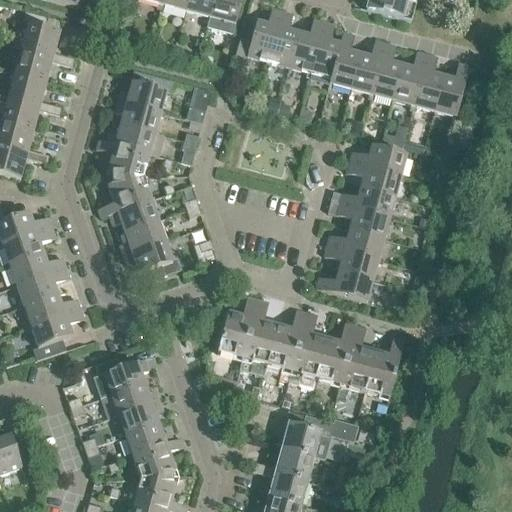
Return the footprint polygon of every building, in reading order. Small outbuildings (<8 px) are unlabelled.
[(35,0),(35,2),(76,13),(79,0),(35,0)] [(135,0),(135,2),(157,8),(155,12),(159,13),(162,0),(135,0)] [(163,9),(184,15),(188,0),(162,0),(159,13),(162,14),(163,9)] [(204,25),(207,26),(214,0),(188,0),(184,15),(205,21),(204,25)] [(214,0),(207,26),(206,31),(231,38),(241,0),(214,0)] [(368,0),(365,14),(401,24),(407,0),(368,0)] [(239,41),(233,64),(244,67),(246,60),(265,65),(264,69),(266,70),(280,16),(270,13),(266,29),(255,27),(251,44),(239,41)] [(25,29),(18,54),(48,62),(49,57),(53,58),(58,36),(43,32),(46,22),(23,16),(20,27),(25,29)] [(270,66),(287,71),(296,37),(286,35),(290,19),(280,16),(266,70),(269,71),(270,66)] [(305,80),(307,81),(322,27),(311,24),(306,40),(296,37),(287,71),(306,76),(305,80)] [(312,78),(329,82),(338,48),(328,46),(332,30),(322,27),(307,81),(311,82),(312,78)] [(332,88),(350,93),(359,59),(349,57),(353,41),(341,37),(338,48),(339,48),(330,82),(329,82),(326,92),(330,93),(332,88)] [(163,45),(160,40),(154,38),(151,48),(161,51),(163,45)] [(366,102),(369,103),(384,49),(373,46),(368,62),(359,59),(350,93),(367,97),(366,102)] [(374,99),(391,104),(400,71),(390,68),(394,52),(384,49),(369,103),(372,104),(374,99)] [(174,62),(184,65),(185,59),(183,53),(176,52),(174,62)] [(45,87),(50,67),(58,69),(61,60),(53,58),(49,57),(48,62),(18,54),(13,74),(8,72),(7,77),(45,87)] [(407,113),(411,114),(425,60),(415,57),(411,73),(400,71),(391,104),(408,108),(407,113)] [(200,58),(198,68),(208,71),(210,65),(207,60),(200,58)] [(61,60),(58,69),(70,73),(73,63),(61,60)] [(415,110),(432,114),(441,82),(431,79),(435,63),(425,60),(411,114),(413,115),(415,110)] [(441,82),(432,114),(451,119),(449,124),(453,125),(467,71),(456,68),(451,84),(441,82)] [(11,81),(6,102),(35,110),(36,106),(40,107),(45,87),(7,77),(6,80),(11,81)] [(169,98),(172,87),(149,81),(146,91),(131,87),(128,98),(120,95),(117,106),(163,119),(164,116),(159,115),(164,96),(169,98)] [(197,91),(197,94),(194,104),(192,111),(204,114),(209,97),(209,94),(197,91)] [(0,122),(0,127),(32,136),(37,116),(45,118),(48,109),(40,107),(36,106),(35,110),(6,102),(0,123),(0,122)] [(274,118),(277,108),(267,105),(264,115),(274,118)] [(119,130),(153,139),(157,121),(162,122),(163,119),(117,106),(114,117),(121,119),(119,130)] [(274,118),(286,121),(288,111),(277,108),(274,118)] [(48,109),(45,118),(57,121),(60,112),(48,109)] [(297,124),(309,127),(312,116),(300,113),(297,124)] [(320,121),(318,129),(326,132),(328,124),(320,121)] [(350,124),(346,135),(358,139),(361,127),(350,124)] [(0,152),(22,158),(23,155),(27,156),(32,136),(0,127),(0,152)] [(160,131),(158,140),(162,142),(181,147),(185,134),(162,127),(160,131)] [(401,151),(406,131),(396,128),(393,139),(383,136),(380,146),(401,151)] [(105,148),(152,160),(152,158),(148,157),(153,139),(119,130),(116,140),(108,138),(105,148)] [(367,143),(379,146),(383,134),(370,131),(367,143)] [(184,139),(182,147),(195,150),(197,143),(184,139)] [(97,145),(94,155),(111,160),(105,184),(141,183),(146,163),(151,164),(152,160),(105,148),(97,145)] [(180,155),(193,159),(195,150),(182,147),(180,155)] [(348,167),(403,182),(403,179),(399,178),(404,159),(370,150),(367,161),(351,157),(348,167)] [(24,164),(32,166),(34,158),(27,156),(23,155),(22,158),(0,152),(0,180),(19,185),(24,164)] [(34,158),(32,166),(45,169),(47,161),(34,158)] [(161,172),(170,175),(172,166),(164,164),(161,172)] [(359,193),(393,202),(397,184),(402,185),(403,182),(348,167),(345,178),(362,182),(359,193)] [(100,224),(108,222),(154,206),(153,202),(148,203),(141,183),(105,184),(113,208),(97,214),(100,224)] [(163,193),(166,201),(174,198),(171,190),(163,193)] [(337,209),(392,224),(393,220),(388,219),(393,202),(359,193),(356,203),(340,199),(337,209)] [(182,208),(185,217),(198,213),(195,204),(182,208)] [(120,229),(123,239),(157,227),(151,211),(156,209),(154,206),(108,222),(112,232),(120,229)] [(348,235),(381,244),(386,226),(391,227),(392,224),(337,209),(330,207),(327,218),(334,220),(350,225),(348,235)] [(5,225),(1,213),(0,213),(0,245),(1,247),(0,247),(0,250),(50,234),(46,224),(30,229),(26,217),(5,225)] [(198,213),(185,217),(188,225),(200,220),(198,213)] [(426,232),(428,225),(420,223),(418,230),(426,232)] [(118,251),(122,262),(168,245),(167,242),(162,244),(157,227),(123,239),(126,249),(118,251)] [(0,254),(3,253),(9,271),(42,259),(38,249),(53,244),(50,234),(0,250),(0,254)] [(326,251),(381,266),(382,262),(377,261),(381,244),(348,235),(345,245),(329,240),(326,251)] [(168,245),(122,262),(125,272),(134,269),(137,280),(151,275),(155,284),(180,275),(176,266),(171,268),(165,250),(169,248),(168,245)] [(197,250),(200,258),(212,254),(209,246),(197,250)] [(337,276),(370,285),(375,267),(380,268),(381,266),(326,251),(323,261),(340,266),(337,276)] [(10,288),(11,292),(64,274),(61,264),(45,269),(42,259),(9,271),(15,287),(10,288)] [(17,294),(23,311),(56,300),(53,290),(68,285),(64,274),(11,292),(12,295),(17,294)] [(314,292),(370,307),(371,304),(365,302),(370,285),(337,276),(334,287),(317,282),(314,292)] [(56,300),(23,311),(29,328),(24,330),(25,334),(78,315),(75,305),(60,310),(56,300)] [(227,317),(216,356),(233,361),(234,358),(242,360),(257,304),(246,301),(241,321),(227,317)] [(267,307),(257,304),(242,360),(251,363),(250,366),(265,370),(275,330),(262,326),(267,307)] [(289,334),(275,330),(265,370),(280,374),(281,371),(290,373),(305,316),(294,314),(289,334)] [(78,315),(25,334),(26,336),(31,334),(37,352),(32,354),(36,366),(65,356),(61,344),(71,341),(67,331),(82,326),(78,315)] [(299,379),(314,383),(324,343),(310,339),(316,319),(305,316),(290,373),(300,376),(299,379)] [(331,384),(339,386),(354,330),(344,327),(338,347),(324,343),(314,383),(330,387),(331,384)] [(347,392),(362,396),(373,356),(359,353),(365,332),(354,330),(339,386),(348,389),(347,392)] [(378,397),(388,400),(403,343),(392,340),(387,360),(373,356),(362,396),(378,400),(378,397)] [(102,380),(109,399),(142,388),(139,377),(147,375),(143,365),(120,373),(116,362),(93,370),(97,381),(102,380)] [(215,393),(232,397),(235,384),(219,379),(215,393)] [(107,424),(112,422),(158,406),(154,395),(146,398),(142,388),(109,399),(100,403),(107,424)] [(69,414),(81,409),(79,403),(66,407),(69,414)] [(118,424),(124,441),(157,429),(154,419),(162,416),(158,406),(112,422),(113,425),(118,424)] [(69,414),(71,422),(84,418),(81,409),(69,414)] [(280,454),(317,464),(318,461),(312,459),(317,438),(323,439),(327,427),(303,421),(301,432),(287,428),(280,454)] [(126,460),(127,462),(172,446),(169,437),(161,439),(157,429),(124,441),(130,458),(126,460)] [(0,479),(20,472),(22,479),(34,474),(26,451),(15,455),(9,439),(0,442),(0,479)] [(84,455),(96,451),(93,443),(81,447),(84,455)] [(131,461),(139,482),(176,482),(168,458),(184,452),(180,443),(172,446),(127,462),(127,463),(131,461)] [(84,455),(86,462),(98,458),(96,451),(84,455)] [(317,464),(280,454),(275,473),(266,471),(264,479),(273,482),(276,483),(277,478),(305,486),(310,465),(316,467),(317,464)] [(115,467),(106,470),(109,479),(118,476),(115,467)] [(254,468),(252,472),(251,476),(264,479),(266,471),(254,468)] [(338,469),(332,493),(341,496),(348,472),(338,469)] [(267,502),(304,511),(305,510),(299,508),(305,486),(277,478),(276,483),(273,482),(267,502)] [(132,507),(152,511),(185,511),(186,511),(170,506),(176,482),(139,482),(132,507)] [(107,500),(116,502),(118,493),(110,491),(107,500)] [(304,511),(267,502),(264,511),(304,511)]
